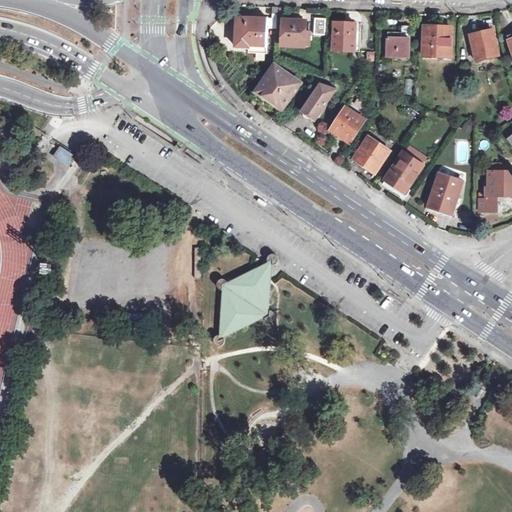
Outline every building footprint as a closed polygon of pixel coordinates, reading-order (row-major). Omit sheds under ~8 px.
[(236,46),(268,48),(269,19),(238,18),(236,46)] [(284,20),(282,45),(305,46),(306,21),(284,20)] [(344,23),(343,51),(365,52),(367,24),(344,23)] [(388,32),(387,57),(411,57),(411,26),(402,26),(402,32),(388,32)] [(425,27),(424,56),(451,57),(452,28),(425,27)] [(476,55),(477,60),(499,55),(498,50),(493,31),(471,36),(476,55)] [(502,66),(501,58),(485,60),(486,67),(502,66)] [(283,108),(299,84),(274,67),(257,92),(282,109),(283,108)] [(312,77),(316,71),(307,68),(304,75),(312,77)] [(303,110),(317,120),(338,90),(323,80),(303,110)] [(331,130),(350,143),(365,121),(346,108),(331,130)] [(370,138),(355,159),(376,173),(390,151),(370,138)] [(67,162),(71,156),(61,150),(57,156),(67,162)] [(386,180),(406,193),(423,167),(403,154),(386,180)] [(492,163),(492,172),(488,172),(488,188),(485,188),(485,200),(479,200),(479,211),(497,211),(497,196),(511,196),(511,171),(510,172),(510,163),(492,163)] [(440,173),(428,208),(452,215),(463,181),(440,173)] [(386,180),(383,184),(403,197),(406,193),(386,180)] [(259,198),(257,202),(265,207),(268,204),(259,198)] [(270,264),(255,269),(256,272),(228,285),(228,284),(228,283),(228,282),(227,281),(227,280),(226,280),(225,279),(224,279),(223,279),(222,279),(221,279),(220,280),(219,280),(218,281),(218,282),(218,283),(217,284),(217,285),(218,286),(218,287),(218,288),(219,289),(220,289),(221,290),(222,290),(223,290),(224,290),(225,290),(226,290),(223,335),(222,335),(221,335),(220,335),(219,335),(218,335),(217,335),(217,336),(216,336),(215,337),(215,338),(214,339),(214,340),(214,341),(214,342),(215,343),(215,344),(216,344),(216,345),(217,345),(218,346),(219,346),(220,346),(221,346),(222,345),(223,345),(224,344),(225,343),(225,342),(225,341),(225,340),(225,339),(225,338),(224,337),(224,336),(223,336),(264,315),(264,316),(264,317),(264,319),(265,319),(266,320),(267,320),(268,321),(270,321),(271,321),(272,321),(273,320),(274,320),(274,319),(275,318),(275,317),(275,316),(275,315),(275,314),(274,313),(274,312),(273,311),(272,311),(271,310),(270,310),(269,310),(268,310),(267,310),(269,281),(269,280),(271,280),(271,265),(272,265),(273,265),(274,265),(275,265),(276,264),(277,264),(277,263),(278,263),(278,262),(279,261),(279,260),(279,259),(279,258),(278,257),(278,256),(277,255),(276,255),(276,254),(275,254),(274,254),(273,254),(272,254),(271,254),(271,255),(270,255),(269,256),(268,257),(268,258),(268,259),(268,260),(268,261),(268,262),(269,263),(270,264)] [(251,420),(278,390),(262,376),(242,382),(242,386),(238,403),(251,420)]
